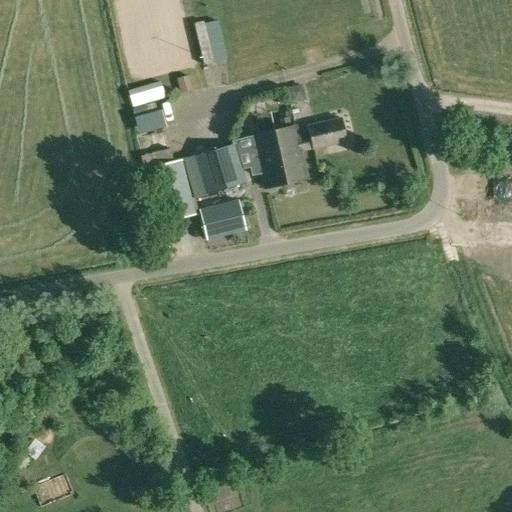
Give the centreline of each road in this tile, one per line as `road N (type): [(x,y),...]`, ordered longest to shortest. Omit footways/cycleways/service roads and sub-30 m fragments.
road 1 (unclassified): [(0,303),(456,218),(400,0)]
road 2 (track): [(511,345),(456,218)]
